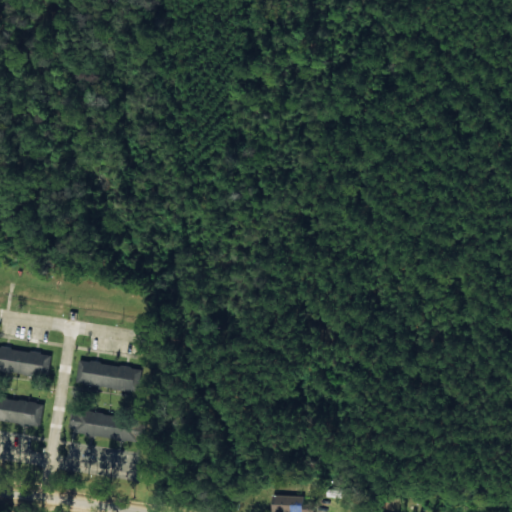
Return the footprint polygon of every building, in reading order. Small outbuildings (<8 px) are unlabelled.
[(0,366),(47,379),(53,356),(0,342),(0,366)] [(79,382),(136,390),(139,368),(82,360),(79,382)] [(0,417),(39,426),(44,405),(0,394),(0,417)] [(142,419),(75,410),(72,432),(139,440),(142,419)] [(318,511),(318,503),(307,503),(307,495),(274,495),(274,511),(318,511)]
